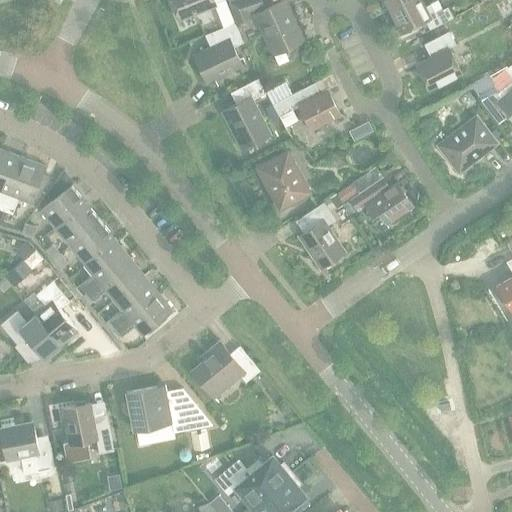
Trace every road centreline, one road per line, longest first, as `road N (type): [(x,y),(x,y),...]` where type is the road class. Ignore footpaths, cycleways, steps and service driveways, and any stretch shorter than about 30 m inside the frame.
road 1 (residential): [(210,312),(83,161),(0,120)]
road 2 (tertiary): [(251,276),(132,137),(50,78)]
road 3 (tertiary): [(443,511),(300,330)]
road 4 (residential): [(0,394),(142,362),(210,312)]
road 5 (residential): [(459,406),(430,273),(413,248)]
road 6 (residential): [(300,330),(413,248)]
road 7 (residential): [(386,107),(390,81),(354,12),(322,0)]
road 8 (residential): [(451,219),(386,107)]
